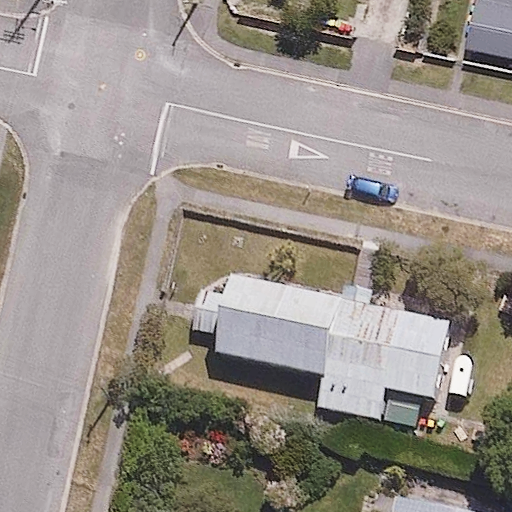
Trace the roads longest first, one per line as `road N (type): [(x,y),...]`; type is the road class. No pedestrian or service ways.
road 1 (residential): [(10,511),(101,89)]
road 2 (residential): [(511,175),(101,89)]
